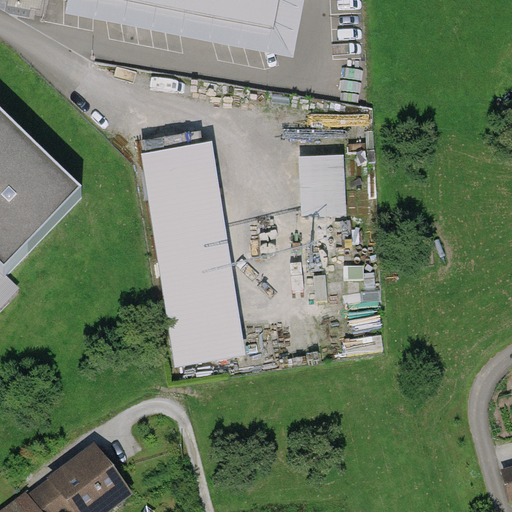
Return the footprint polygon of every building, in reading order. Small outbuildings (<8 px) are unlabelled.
[(97,0),(272,34),(279,0),(97,0)] [(78,204),(0,129),(0,278),(3,282),(78,204)] [(209,148),(138,158),(174,372),(246,362),(209,148)] [(305,218),(351,216),(348,153),(302,155),(305,218)] [(128,511),(137,506),(99,453),(13,511),(128,511)]
